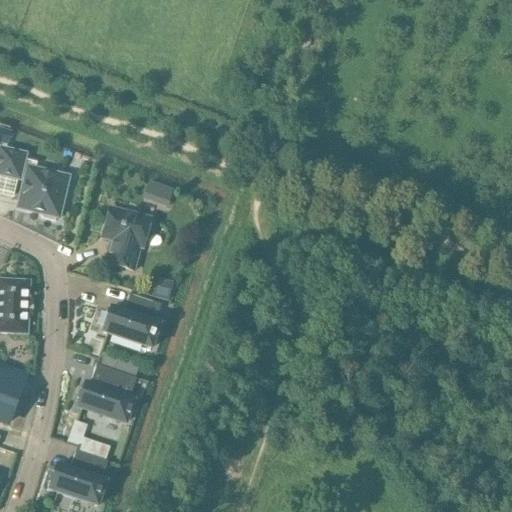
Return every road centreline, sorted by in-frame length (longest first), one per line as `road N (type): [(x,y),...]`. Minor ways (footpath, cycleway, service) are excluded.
road 1 (track): [(239,511),(302,330),(301,303),(254,233),(265,179),(0,80)]
road 2 (track): [(511,272),(265,179),(323,0)]
road 3 (residential): [(16,511),(58,368),(54,264),(0,234)]
